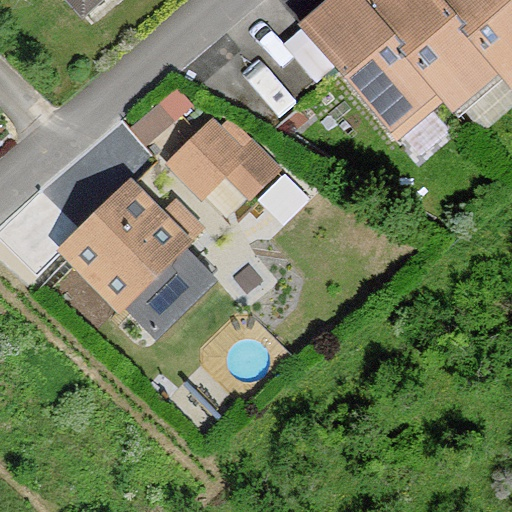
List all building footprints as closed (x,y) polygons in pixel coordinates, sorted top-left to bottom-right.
[(449,110),(450,109),(357,0),(340,0),(304,31),(387,128),(388,127),(396,137),(441,99),(449,110)] [(359,0),(357,0),(450,109),(495,71),(511,90),(511,89),(435,0),(378,0),(368,10),(359,0)] [(511,0),(435,0),(511,89),(511,88),(511,0)] [(211,125),(170,164),(203,197),(226,174),(249,198),(276,171),(250,145),(240,154),(211,125)] [(158,220),(128,189),(83,233),(41,191),(0,231),(0,242),(37,278),(66,250),(122,307),(155,340),(216,281),(183,247),(184,247),(183,246),(200,230),(175,204),(158,220)]
